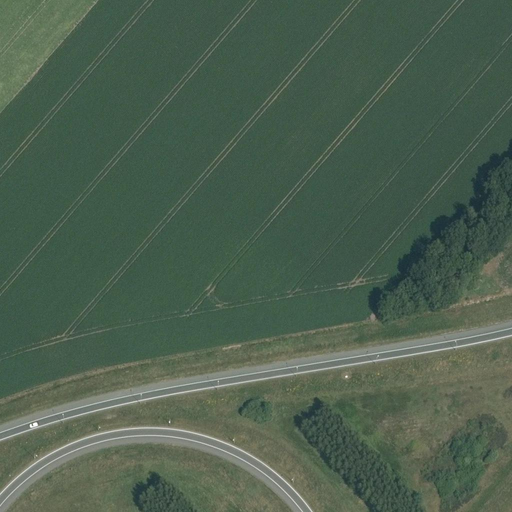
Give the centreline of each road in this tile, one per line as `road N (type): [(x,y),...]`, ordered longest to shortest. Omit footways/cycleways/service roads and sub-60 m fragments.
road 1 (motorway): [(511,333),(192,387),(0,437)]
road 2 (motorway): [(0,499),(25,474),(83,443),(156,432),(227,448),(285,487),(306,511)]
